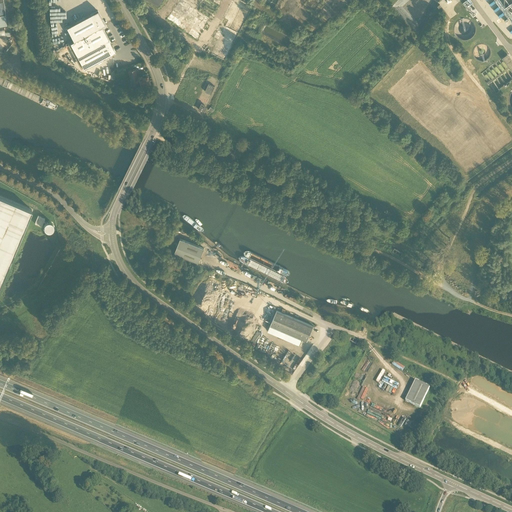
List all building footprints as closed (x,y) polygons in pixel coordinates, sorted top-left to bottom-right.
[(197,40),(208,18),(182,0),(180,0),(167,19),(197,40)] [(470,1),(468,3),(467,3),(466,1),(463,3),(469,11),(469,10),(472,14),(471,14),(473,16),(476,14),(470,7),(473,5),(470,1)] [(101,26),(105,24),(97,11),(67,27),(74,41),(101,26)] [(77,56),(109,39),(101,26),(74,41),(70,43),(77,56)] [(224,60),(238,33),(225,26),(222,31),(218,29),(214,37),(218,40),(211,53),(224,60)] [(84,69),(115,52),(113,48),(114,48),(111,43),(108,39),(77,56),(84,69)] [(502,58),(511,72),(511,71),(511,61),(507,55),(502,58)] [(140,83),(141,86),(145,85),(145,87),(150,86),(149,84),(149,81),(150,81),(149,78),(148,78),(147,76),(147,74),(142,75),(143,76),(137,77),(135,69),(129,70),(129,72),(128,72),(131,85),(140,83)] [(215,86),(209,84),(205,91),(211,94),(215,86)] [(0,285),(32,210),(0,196),(0,285)] [(35,223),(41,226),(45,218),(38,216),(35,223)] [(174,253),(198,263),(204,248),(180,238),(174,253)] [(307,341),(313,326),(279,310),(271,325),(307,341)] [(388,385),(391,380),(385,376),(382,381),(388,385)] [(420,408),(430,389),(430,388),(416,380),(406,401),(420,408)]
